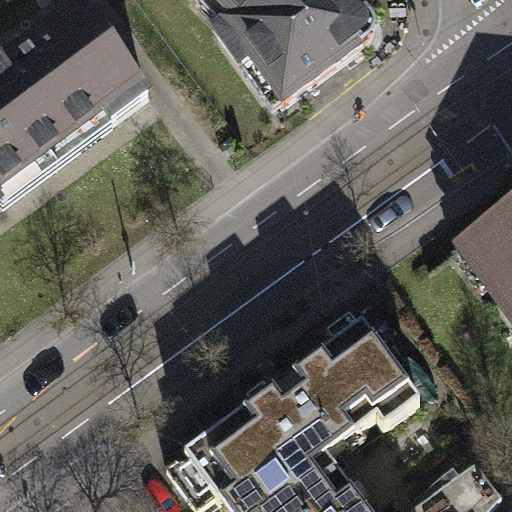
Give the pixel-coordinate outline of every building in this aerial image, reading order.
[(209,0),(228,19),(213,34),(238,74),(247,63),(279,113),(372,46),(374,32),(368,17),(351,0),(209,0)] [(80,14),(0,72),(0,209),(145,102),(80,14)] [(511,219),(471,249),(492,278),(490,295),(511,323),(511,219)] [(368,331),(172,476),(198,511),(208,511),(222,502),(228,510),(283,469),(297,488),(331,463),(385,424),(392,434),(426,409),(368,331)] [(367,511),(331,463),(297,488),(283,469),(228,510),(229,511),(367,511)] [(503,511),(506,509),(483,473),(430,511),(503,511)]
